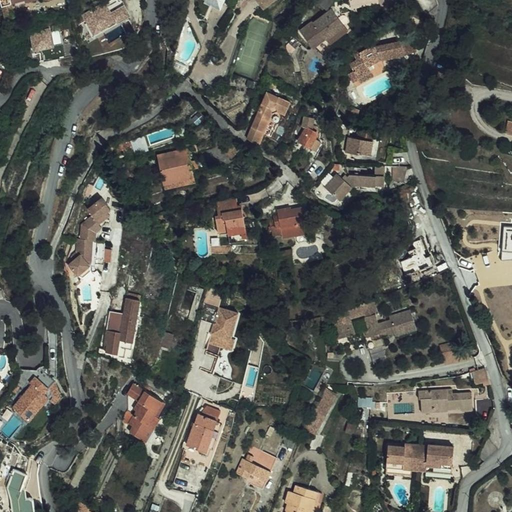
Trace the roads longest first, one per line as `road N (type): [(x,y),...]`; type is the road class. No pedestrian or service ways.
road 1 (residential): [(150,0),(137,54),(73,112),(40,232),(36,259),(65,325),(77,405),(43,474),(50,511)]
road 2 (unknown): [(486,347),(386,378),(341,363)]
